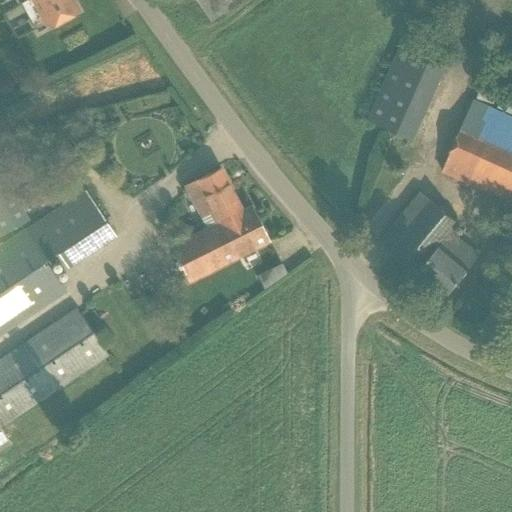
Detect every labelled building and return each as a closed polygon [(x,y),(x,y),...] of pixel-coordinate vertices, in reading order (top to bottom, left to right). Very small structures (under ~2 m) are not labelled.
[(78,11),(71,0),(26,0),(27,2),(23,4),(35,25),(44,20),(48,28),(78,11)] [(194,0),(210,22),(241,0),(194,0)] [(399,46),(366,121),(411,141),(445,66),(399,46)] [(511,116),(473,100),(440,173),(509,203),(511,197),(511,116)] [(168,247),(173,257),(186,283),(269,241),(251,205),(241,210),(220,169),(202,178),(183,187),(204,229),(168,247)] [(4,177),(0,179),(0,236),(29,219),(4,177)] [(83,189),(25,228),(47,260),(57,254),(68,268),(115,236),(83,189)] [(421,190),(393,224),(381,239),(418,270),(418,271),(447,295),(481,254),(452,231),(460,222),(421,190)] [(0,335),(65,292),(45,262),(47,260),(25,228),(23,230),(0,244),(0,335)] [(75,308),(0,358),(0,450),(10,443),(0,428),(106,358),(75,308)]
